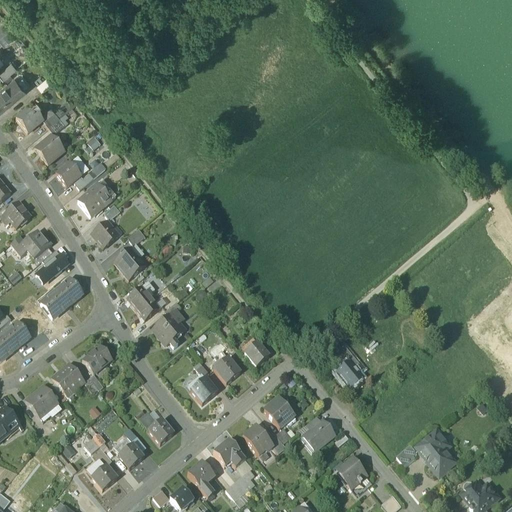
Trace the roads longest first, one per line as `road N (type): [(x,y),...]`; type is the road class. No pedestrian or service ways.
road 1 (track): [(311,0),(476,214),(294,369)]
road 2 (track): [(0,7),(294,369)]
road 3 (track): [(511,216),(331,0)]
road 4 (residential): [(109,308),(0,134)]
road 5 (residential): [(294,369),(418,511)]
road 6 (residential): [(199,443),(143,370),(109,308)]
road 7 (residential): [(0,385),(18,380),(109,308)]
road 8 (residential): [(294,369),(199,443)]
